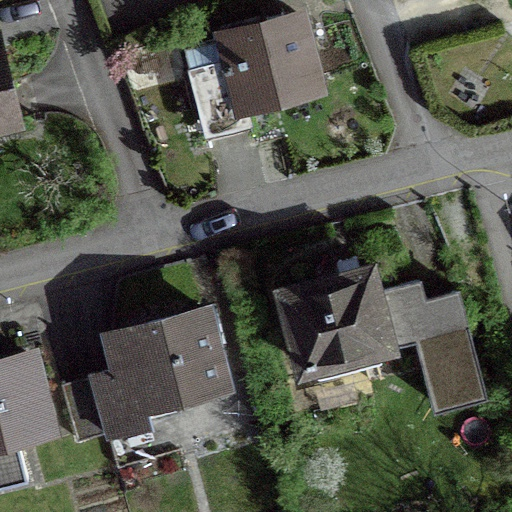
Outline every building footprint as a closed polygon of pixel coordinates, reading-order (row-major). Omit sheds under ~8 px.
[(201,120),(242,110),(246,127),(248,126),(242,103),(312,86),(295,20),(181,49),(203,137),(205,137),(201,120)] [(0,126),(17,122),(0,56),(0,126)] [(450,294),(421,302),(415,283),(374,294),(367,268),(356,271),(353,259),(334,264),(338,276),(279,291),(299,369),(314,365),(316,376),(379,360),(376,349),(415,338),(433,408),(481,396),(454,293),(450,294)] [(139,405),(219,384),(200,311),(108,335),(117,369),(88,377),(103,434),(144,423),(139,405)] [(13,437),(43,429),(25,356),(0,362),(0,486),(24,480),(13,437)] [(103,434),(88,377),(58,385),(74,442),(103,434)]
